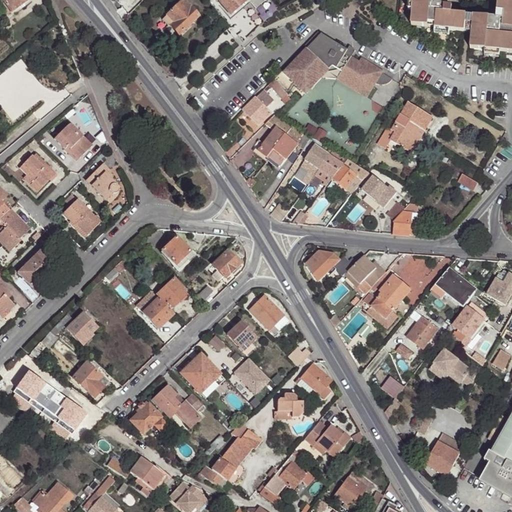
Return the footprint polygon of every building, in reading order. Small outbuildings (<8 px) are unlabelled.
[(1,0),(0,0),(0,6),(7,16),(11,13),(1,0)] [(29,0),(1,0),(11,13),(29,0)] [(199,17),(183,0),(182,0),(166,16),(174,23),(170,27),(179,36),(199,17)] [(216,0),(229,15),(246,0),(216,0)] [(247,0),(246,0),(229,15),(232,18),(250,3),(247,0)] [(413,0),(412,11),(411,25),(434,27),(434,30),(449,31),(464,33),(466,16),(451,14),(452,8),(446,7),(440,7),(441,0),(413,0)] [(511,0),(497,0),(496,19),(495,24),(488,23),(488,18),(473,16),(471,33),(470,49),(485,50),(500,52),(511,53),(511,0)] [(170,27),(174,23),(166,16),(162,20),(170,28),(170,27)] [(466,16),(464,33),(471,33),(473,16),(466,16)] [(307,50),(284,74),(306,94),(314,86),(312,84),(323,71),(337,79),(339,77),(357,88),(356,91),(366,97),(374,83),(376,84),(378,85),(381,85),(383,85),(386,84),(388,84),(390,83),(392,81),(394,80),(383,73),(362,59),(360,63),(352,57),(346,54),(348,51),(319,33),(305,47),(307,50)] [(346,54),(352,57),(356,51),(351,47),(348,51),(346,54)] [(312,84),(314,86),(321,78),(337,79),(323,71),(312,84)] [(357,88),(339,77),(337,79),(356,91),(357,88)] [(272,87),(284,101),(287,97),(289,96),(275,79),(268,86),(270,88),(272,87)] [(243,111),(258,127),(271,113),(267,109),(274,102),(263,91),(243,111)] [(284,101),(282,103),(285,106),(290,100),(287,97),(284,101)] [(433,118),(408,103),(391,131),(395,133),(390,141),(411,154),(421,138),(415,135),(420,128),(425,131),(433,118)] [(265,125),(274,131),(258,152),(267,159),(274,151),(292,127),(276,116),(275,115),(265,125)] [(92,146),(70,125),(68,126),(54,139),(65,150),(68,147),(79,159),(92,146)] [(311,138),(292,127),(274,151),(286,161),(297,146),(303,150),(311,138)] [(390,141),(395,133),(391,131),(387,128),(377,145),(385,150),(390,141)] [(415,135),(421,138),(425,131),(420,128),(415,135)] [(305,161),(319,170),(333,151),(318,142),(311,138),(303,150),(303,151),(309,155),(305,161)] [(68,147),(65,150),(76,162),(79,159),(68,147)] [(286,161),(274,151),(267,159),(280,169),(286,161)] [(331,179),(332,179),(347,160),(333,151),(319,170),(331,179)] [(35,155),(33,157),(43,168),(46,165),(35,155)] [(31,185),(38,192),(49,180),(51,182),(57,176),(46,165),(43,168),(33,157),(32,156),(19,168),(27,175),(34,182),(31,185)] [(356,166),(347,160),(332,179),(352,195),(365,178),(369,174),(356,166)] [(301,167),(316,176),(319,170),(305,161),(301,167)] [(111,172),(103,164),(86,181),(106,202),(113,195),(115,195),(117,194),(118,193),(119,190),(119,189),(118,187),(117,186),(111,180),(107,176),(109,174),(111,172)] [(326,187),(331,179),(319,170),(316,176),(324,182),(323,185),(326,187)] [(365,178),(367,180),(362,186),(363,187),(364,188),(362,191),(368,196),(385,209),(397,193),(389,187),(388,189),(372,177),(369,174),(365,178)] [(24,178),(31,185),(34,182),(27,175),(24,178)] [(478,184),(462,175),(458,182),(474,192),(478,184)] [(250,178),(247,182),(251,189),(256,183),(253,180),(252,181),(250,178)] [(0,187),(0,200),(9,211),(11,208),(3,200),(7,196),(0,187)] [(113,195),(106,202),(108,203),(117,194),(115,195),(113,195)] [(74,225),(87,236),(100,223),(77,200),(77,201),(71,196),(65,202),(70,207),(63,215),(74,225)] [(0,219),(9,211),(0,200),(0,219)] [(388,215),(395,221),(405,209),(398,204),(388,215)] [(415,236),(417,223),(411,222),(412,213),(417,214),(418,206),(410,204),(393,223),(394,223),(393,235),(409,237),(409,236),(415,236)] [(279,205),(270,216),(277,221),(280,223),(288,212),(279,205)] [(0,233),(0,243),(4,247),(9,242),(15,248),(21,241),(19,240),(18,238),(20,235),(22,237),(30,229),(10,210),(0,219),(0,220),(7,227),(0,233)] [(300,214),(292,224),(303,225),(309,217),(305,215),(303,217),(300,214)] [(74,225),(73,226),(85,238),(87,236),(74,225)] [(153,232),(145,237),(152,247),(164,238),(158,230),(156,231),(153,232)] [(190,252),(176,238),(174,240),(171,236),(167,240),(170,244),(168,246),(165,242),(159,248),(162,251),(161,252),(175,266),(190,252)] [(9,242),(4,247),(10,253),(15,248),(9,242)] [(55,259),(43,248),(18,273),(34,289),(49,275),(44,270),(55,259)] [(240,264),(227,251),(212,265),(217,271),(223,277),(225,279),(240,264)] [(190,252),(175,266),(178,270),(193,256),(190,252)] [(344,276),(348,273),(356,264),(352,259),(348,262),(343,257),(340,261),(334,255),(319,253),(315,257),(306,266),(318,283),(326,275),(333,268),(336,270),(343,277),(344,276)] [(372,265),(364,257),(356,264),(348,273),(360,285),(364,281),(371,288),(378,281),(386,274),(379,267),(376,269),(372,265)] [(44,270),(49,275),(59,264),(55,259),(44,270)] [(115,269),(120,274),(128,267),(122,261),(115,269)] [(329,277),(336,270),(333,268),(326,275),(329,277)] [(458,278),(458,279),(475,293),(477,291),(449,269),(449,270),(458,278)] [(449,270),(447,271),(435,286),(446,295),(463,309),(475,293),(458,279),(458,278),(449,270)] [(223,277),(217,271),(212,276),(218,282),(223,277)] [(358,287),(360,285),(348,273),(344,276),(357,289),(358,287)] [(389,277),(386,274),(378,281),(381,284),(389,277)] [(503,284),(496,280),(487,296),(505,306),(511,294),(511,276),(509,275),(503,284)] [(363,302),(367,305),(367,304),(371,308),(386,320),(392,314),(411,291),(396,279),(393,276),(382,289),(384,291),(382,294),(377,300),(369,294),(363,302)] [(169,303),(173,308),(186,295),(181,290),(183,288),(174,279),(157,295),(167,305),(169,303)] [(358,287),(366,294),(371,288),(364,281),(360,285),(358,287)] [(381,284),(378,281),(371,288),(374,292),(381,284)] [(0,315),(7,308),(10,311),(15,306),(9,299),(5,295),(7,293),(0,285),(0,315)] [(213,291),(208,286),(198,297),(202,301),(213,291)] [(446,295),(435,286),(431,290),(442,299),(446,295)] [(137,308),(143,314),(156,300),(151,295),(137,308)] [(289,322),(265,296),(249,311),(269,331),(274,326),(279,331),(289,322)] [(174,315),(158,299),(156,300),(143,314),(158,330),(174,315)] [(488,316),(471,303),(453,327),(460,332),(470,340),(475,333),(488,316)] [(7,308),(0,315),(3,319),(11,312),(10,311),(7,308)] [(392,314),(386,320),(371,308),(366,313),(387,330),(398,318),(392,314)] [(97,328),(83,314),(74,322),(67,315),(59,322),(64,327),(81,344),(92,334),(97,328)] [(330,319),(335,328),(341,322),(335,315),(330,319)] [(438,330),(422,317),(407,338),(423,350),(438,330)] [(59,322),(54,327),(59,331),(64,327),(59,322)] [(246,356),(253,349),(249,345),(256,339),(241,323),(227,335),(239,348),(238,348),(246,356)] [(54,327),(41,343),(46,347),(59,331),(54,327)] [(472,342),(470,340),(460,332),(455,338),(468,347),(472,342)] [(481,338),(475,333),(470,340),(472,342),(476,345),(481,338)] [(92,334),(81,344),(83,347),(94,336),(92,334)] [(412,354),(401,346),(396,352),(407,360),(412,354)] [(31,354),(36,358),(41,353),(35,348),(31,354)] [(288,357),(293,362),(302,353),(298,348),(288,357)] [(311,354),(306,349),(302,353),(293,362),(298,367),(308,357),(311,354)] [(471,370),(445,350),(433,364),(448,376),(450,373),(462,382),(471,370)] [(511,357),(500,351),(493,365),(503,371),(511,357)] [(220,375),(201,355),(181,374),(200,394),(220,375)] [(269,381),(248,360),(234,373),(255,395),(269,381)] [(104,388),(97,382),(102,377),(86,363),(73,379),(95,398),(104,388)] [(443,382),(448,376),(433,364),(429,371),(443,382)] [(330,391),(325,388),(331,381),(313,365),(301,378),(300,378),(311,388),(323,398),(330,391)] [(471,370),(462,382),(471,388),(477,375),(471,370)] [(16,389),(74,432),(87,415),(28,372),(16,389)] [(459,385),(462,382),(450,373),(448,376),(459,385)] [(220,375),(200,394),(205,400),(225,380),(220,375)] [(386,380),(391,384),(395,380),(389,375),(386,380)] [(102,377),(97,382),(104,388),(109,383),(102,377)] [(299,377),(295,382),(307,394),(311,388),(300,378),(301,378),(299,377)] [(175,413),(189,428),(200,418),(195,413),(203,405),(193,395),(184,404),(167,386),(153,400),(170,418),(175,413)] [(284,394),(284,399),(280,399),(277,401),(277,412),(292,412),(292,418),(298,418),(302,413),(303,402),(296,402),(296,397),(293,394),(284,394)] [(135,411),(138,414),(148,404),(146,402),(144,403),(141,403),(140,403),(138,405),(138,406),(137,407),(137,410),(135,411)] [(161,418),(148,404),(138,414),(130,421),(143,435),(153,425),(160,419),(161,418)] [(396,409),(391,405),(385,413),(388,419),(396,409)] [(0,434),(11,420),(0,411),(0,434)] [(511,415),(491,453),(489,452),(484,461),(489,464),(481,479),(511,496),(511,415)] [(160,419),(153,425),(159,432),(166,426),(160,419)] [(316,443),(325,451),(334,458),(350,438),(343,433),(342,435),(336,430),(330,425),(327,429),(319,422),(304,440),(313,447),(316,443)] [(427,425),(423,423),(418,431),(423,434),(425,430),(427,425)] [(252,448),(254,449),(262,439),(240,425),(231,433),(230,434),(237,438),(220,460),(234,470),(239,465),(252,448)] [(352,437),(358,446),(364,438),(360,432),(352,437)] [(451,465),(453,466),(464,446),(442,434),(425,465),(444,476),(451,465)] [(204,453),(207,457),(224,440),(220,436),(208,449),(204,453)] [(316,443),(313,447),(322,455),(325,451),(316,443)] [(280,498),(276,495),(285,484),(292,490),(297,483),(300,480),(302,482),(307,486),(314,478),(307,472),(305,475),(292,464),(296,458),(292,455),(284,464),(275,475),(264,487),(259,494),(274,505),(280,498)] [(135,481),(144,488),(141,491),(147,497),(153,491),(164,476),(141,458),(132,471),(119,462),(112,458),(107,465),(112,469),(127,478),(130,473),(137,479),(135,481)] [(211,470),(223,478),(227,481),(234,470),(220,460),(211,470)] [(234,470),(227,481),(233,486),(245,469),(239,465),(234,470)] [(444,476),(447,478),(453,466),(451,465),(444,476)] [(223,478),(211,470),(206,466),(199,474),(202,476),(217,487),(223,478)] [(364,491),(368,494),(374,486),(352,471),(334,495),(345,503),(351,508),(352,508),(364,491)] [(114,481),(109,476),(96,491),(97,492),(83,508),(87,511),(118,511),(102,497),(114,481)] [(164,476),(153,491),(156,493),(167,478),(164,476)] [(479,482),(511,500),(511,496),(481,479),(479,482)] [(204,497),(192,486),(190,489),(182,482),(168,498),(184,511),(190,511),(194,508),(204,497)] [(36,511),(57,511),(60,509),(65,503),(67,504),(73,497),(58,484),(48,496),(43,492),(34,504),(40,509),(36,511)] [(89,495),(93,491),(88,486),(84,491),(89,495)] [(122,486),(118,491),(122,494),(126,489),(122,486)] [(384,496),(376,492),(368,505),(376,509),(382,499),(384,496)] [(208,500),(204,497),(194,508),(198,511),(208,500)] [(32,508),(30,506),(21,499),(13,506),(19,511),(28,511),(30,510),(32,508)] [(399,511),(395,510),(397,508),(382,499),(376,509),(374,511),(399,511)] [(33,502),(30,506),(32,508),(30,510),(32,511),(36,511),(40,509),(34,504),(33,502)] [(349,511),(351,508),(345,503),(342,506),(349,511)]
